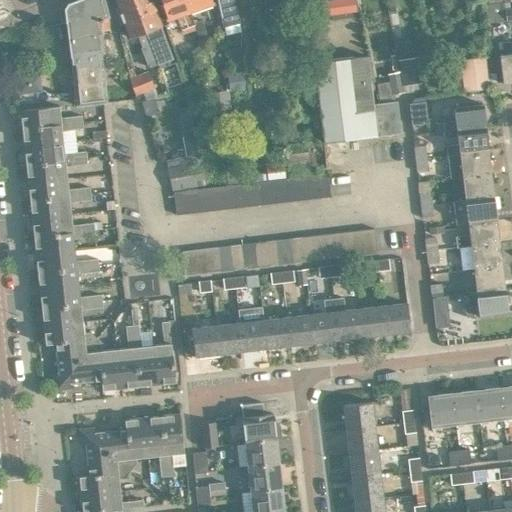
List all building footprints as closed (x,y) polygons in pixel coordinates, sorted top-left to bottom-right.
[(134,99),(132,84),(106,87),(102,53),(104,53),(105,51),(103,30),(110,30),(108,17),(110,17),(104,0),(75,0),(68,2),(65,8),(77,105),(134,99)] [(115,0),(127,32),(129,38),(140,34),(141,37),(139,38),(143,47),(142,48),(149,67),(157,63),(132,0),(115,0)] [(132,0),(157,63),(157,65),(173,59),(160,26),(162,26),(151,0),(132,0)] [(194,22),(190,11),(185,0),(160,0),(167,19),(175,16),(180,29),(194,24),(193,22),(194,22)] [(211,0),(185,0),(190,11),(213,3),(211,0)] [(216,0),(222,27),(240,22),(234,0),(216,0)] [(282,0),(285,16),(302,13),(299,0),(282,0)] [(342,0),(344,10),(356,8),(354,0),(342,0)] [(202,19),(194,22),(193,22),(194,24),(195,24),(199,38),(207,36),(202,19)] [(498,42),(499,55),(503,84),(511,83),(511,53),(509,41),(498,42)] [(321,105),(325,141),(402,132),(401,124),(398,101),(395,101),(379,103),(374,103),(369,54),(315,59),(320,106),(321,105)] [(426,54),(399,59),(403,84),(431,79),(426,54)] [(445,90),(464,88),(464,91),(488,88),(488,83),(497,82),(495,72),(486,73),(484,57),(460,60),(460,61),(445,63),(447,76),(444,77),(445,90)] [(130,78),(132,84),(135,94),(154,87),(149,71),(130,78)] [(242,88),(240,72),(227,74),(229,90),(242,88)] [(390,83),(393,93),(403,91),(400,72),(387,74),(388,81),(389,81),(390,83)] [(20,92),(41,89),(39,73),(18,76),(20,92)] [(376,83),(379,103),(395,101),(390,83),(389,81),(388,81),(376,83)] [(209,111),(229,109),(227,91),(207,94),(209,111)] [(427,122),(426,101),(410,103),(412,124),(427,122)] [(443,121),(444,132),(456,131),(486,127),(483,103),(453,106),(455,120),(443,121)] [(60,104),(20,109),(20,115),(22,128),(84,121),(83,115),(62,117),(60,104)] [(212,113),(214,130),(234,127),(231,110),(212,113)] [(181,136),(191,134),(189,121),(187,114),(177,116),(178,123),(181,136)] [(84,121),(22,128),(24,146),(64,141),(63,131),(84,128),(84,121)] [(446,145),(447,155),(459,154),(459,153),(488,150),(486,127),(456,131),(458,144),(446,145)] [(105,130),(92,131),(93,138),(106,137),(105,130)] [(64,141),(24,146),(26,164),(88,157),(87,151),(65,153),(64,141)] [(415,158),(426,157),(425,145),(414,146),(415,158)] [(459,153),(459,154),(462,176),(491,173),(488,150),(459,153)] [(288,176),(311,173),(308,151),(286,154),(288,176)] [(88,157),(26,164),(27,182),(67,177),(66,167),(89,164),(88,157)] [(426,157),(415,158),(417,171),(428,170),(426,157)] [(173,190),(204,184),(199,159),(168,166),(173,190)] [(267,181),(277,180),(286,179),(285,168),(265,170),(266,181),(267,181)] [(225,186),(226,186),(236,184),(239,184),(237,172),(224,173),(225,186)] [(494,197),(491,173),(462,176),(465,200),(494,197)] [(318,175),(321,197),(331,196),(329,174),(318,175)] [(308,176),(310,198),(321,197),(318,175),(308,176)] [(298,177),(300,199),(310,198),(308,176),(298,177)] [(67,177),(27,182),(29,200),(91,193),(90,188),(68,190),(67,177)] [(287,179),(290,201),(300,199),(298,177),(287,179)] [(290,201),(287,179),(286,179),(277,180),(280,202),(290,201)] [(280,202),(277,180),(267,181),(269,203),(280,202)] [(257,182),(259,204),(269,203),(267,181),(266,181),(257,182)] [(246,183),(249,205),(259,204),(257,182),(246,183)] [(236,184),(239,206),(249,205),(246,183),(239,184),(236,184)] [(226,186),(228,208),(239,206),(236,184),(226,186)] [(216,187),(218,209),(228,208),(226,186),(225,186),(216,187)] [(205,188),(208,210),(218,209),(216,187),(205,188)] [(195,189),(198,211),(208,210),(205,188),(195,189)] [(185,190),(187,212),(198,211),(195,189),(185,190)] [(187,212),(185,190),(174,191),(177,213),(187,212)] [(421,205),(432,204),(430,191),(419,192),(421,205)] [(91,193),(29,200),(31,218),(71,213),(70,203),(92,200),(91,193)] [(452,202),(454,214),(455,224),(467,222),(497,219),(494,197),(465,200),(452,202)] [(432,204),(421,205),(422,217),(433,216),(432,204)] [(71,213),(31,218),(33,236),(95,229),(95,228),(94,223),(73,226),(71,213)] [(457,246),(470,245),(499,242),(497,219),(467,222),(469,233),(456,235),(457,246)] [(366,229),(368,254),(378,253),(375,228),(366,229)] [(95,229),(33,236),(35,254),(75,249),(74,239),(96,236),(95,229)] [(353,231),(356,255),(368,254),(366,229),(353,231)] [(341,232),(343,257),(356,255),(353,231),(341,232)] [(328,234),(330,258),(343,257),(341,232),(328,234)] [(315,235),(318,260),(330,258),(328,234),(315,235)] [(303,237),(305,261),(318,260),(315,235),(303,237)] [(291,238),(294,262),(305,261),(303,237),(291,238)] [(426,250),(437,249),(436,237),(425,238),(426,250)] [(280,239),(282,264),(294,262),(291,238),(280,239)] [(268,241),(270,265),(282,264),(280,239),(268,241)] [(254,242),(257,267),(270,265),(268,241),(254,242)] [(243,243),(246,268),(257,267),(254,242),(243,243)] [(502,265),(499,242),(470,245),(473,269),(502,265)] [(246,268),(243,243),(231,245),(234,269),(246,268)] [(218,246),(221,271),(234,269),(231,245),(218,246)] [(207,248),(210,272),(221,271),(218,246),(207,248)] [(195,249),(197,274),(210,272),(207,248),(195,249)] [(75,249),(35,254),(37,272),(98,265),(98,259),(76,262),(75,249)] [(182,251),(185,275),(197,274),(195,249),(182,251)] [(437,249),(426,250),(428,263),(439,262),(437,249)] [(377,260),(378,270),(389,269),(388,259),(377,260)] [(378,270),(377,260),(365,261),(367,271),(378,270)] [(330,265),(331,277),(342,275),(340,264),(330,265)] [(98,265),(37,272),(39,290),(79,285),(77,274),(99,271),(98,265)] [(331,277),(330,265),(317,266),(319,278),(331,277)] [(502,265),(473,269),(476,292),(505,288),(502,265)] [(305,280),(303,268),(296,269),(297,281),(305,280)] [(282,271),(283,282),(294,281),(292,270),(282,271)] [(283,282),(282,271),(270,272),(271,284),(283,282)] [(235,276),(236,288),(247,287),(245,275),(235,276)] [(236,288),(235,276),(222,278),(224,289),(236,288)] [(210,280),(198,281),(199,292),(211,290),(210,280)] [(176,283),(177,292),(190,291),(189,282),(186,282),(177,283),(176,283)] [(432,297),(443,295),(441,283),(430,285),(432,297)] [(79,285),(39,290),(41,308),(103,301),(102,295),(80,298),(79,285)] [(466,316),(478,314),(479,315),(508,312),(505,288),(476,292),(469,292),(467,295),(468,304),(470,306),(470,307),(465,308),(466,316)] [(443,295),(432,297),(433,309),(444,308),(443,295)] [(333,298),(338,339),(362,336),(359,308),(345,310),(343,297),(333,298)] [(325,313),(311,314),(315,342),(338,339),(333,298),(323,299),(325,313)] [(103,301),(41,308),(43,326),(83,321),(81,310),(103,307),(103,301)] [(407,303),(383,306),(386,333),(410,330),(407,303)] [(383,306),(359,308),(362,336),(386,333),(383,306)] [(311,314),(288,317),(291,345),(315,342),(311,314)] [(288,317),(264,320),(267,347),(291,345),(288,317)] [(240,323),(243,350),(267,347),(264,320),(240,323)] [(83,321),(43,326),(45,344),(55,343),(85,340),(84,333),(83,321)] [(59,376),(54,377),(55,392),(72,391),(72,385),(103,381),(104,390),(127,388),(176,382),(170,331),(175,331),(174,321),(162,323),(164,344),(142,347),(140,325),(138,325),(132,326),(127,326),(126,326),(127,340),(128,348),(127,348),(107,351),(106,344),(91,332),(84,333),(85,340),(55,343),(59,376)] [(216,325),(220,353),(243,350),(240,323),(216,325)] [(195,356),(220,353),(216,325),(192,328),(195,356)] [(511,384),(500,386),(503,418),(511,416),(511,384)] [(476,389),(480,421),(503,418),(500,386),(476,389)] [(399,390),(402,410),(401,411),(403,423),(414,422),(410,389),(399,390)] [(456,423),(480,421),(476,389),(452,392),(456,423)] [(431,426),(456,423),(452,392),(427,395),(431,426)] [(347,430),(374,427),(371,402),(344,405),(347,430)] [(243,416),(246,442),(276,439),(275,433),(278,433),(280,430),(279,421),(276,418),(274,419),(273,413),(243,416)] [(131,430),(134,456),(135,459),(158,456),(160,478),(174,476),(172,455),(183,454),(179,415),(125,421),(126,431),(127,431),(131,430)] [(414,422),(403,423),(404,434),(407,433),(408,447),(417,446),(415,432),(414,422)] [(216,445),(214,424),(202,425),(204,446),(216,445)] [(349,454),(377,451),(374,427),(347,430),(349,454)] [(131,430),(127,431),(126,431),(95,434),(94,430),(80,431),(81,446),(86,446),(88,462),(134,456),(131,430)] [(248,466),(279,463),(276,439),(246,442),(248,466)] [(508,459),(507,445),(496,446),(497,460),(508,459)] [(417,446),(408,447),(410,458),(407,459),(409,471),(420,470),(419,457),(417,446)] [(459,450),(461,464),(470,463),(468,449),(459,450)] [(461,464),(459,450),(448,451),(450,466),(461,464)] [(377,451),(349,454),(352,478),(380,474),(377,451)] [(205,452),(193,453),(194,473),(207,472),(205,452)] [(123,481),(127,476),(136,465),(135,459),(134,456),(88,462),(90,476),(80,477),(81,489),(119,484),(119,482),(123,481)] [(279,463),(248,466),(251,491),(281,488),(279,463)] [(510,478),(509,467),(497,468),(498,479),(510,478)] [(420,470),(409,471),(410,482),(422,480),(420,470)] [(461,472),(462,484),(474,482),(472,471),(461,472)] [(462,484),(461,472),(449,474),(451,485),(462,484)] [(380,474),(352,478),(355,502),(383,498),(380,474)] [(121,502),(119,484),(81,489),(83,511),(105,511),(142,508),(142,500),(121,502)] [(195,497),(209,496),(208,486),(195,487),(195,497)] [(283,511),(281,488),(251,491),(253,511),(283,511)] [(209,496),(195,497),(196,508),(210,506),(209,496)] [(355,502),(356,511),(384,511),(383,498),(355,502)]
